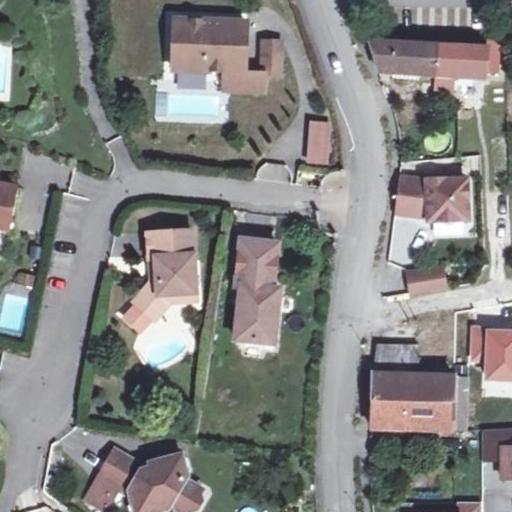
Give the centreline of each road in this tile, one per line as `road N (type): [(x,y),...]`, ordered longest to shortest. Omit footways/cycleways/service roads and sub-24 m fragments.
road 1 (residential): [(20,477),(37,398),(68,367),(105,205),(121,191),(162,180),(371,203)]
road 2 (unclassified): [(323,0),(374,139),(371,203)]
road 3 (unclassified): [(356,308),(344,511)]
road 4 (residential): [(511,284),(356,308)]
